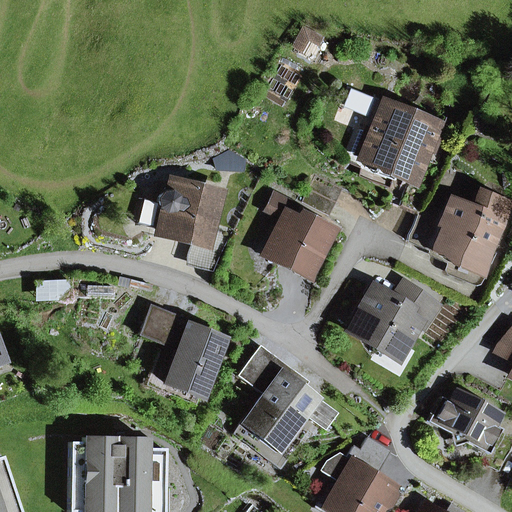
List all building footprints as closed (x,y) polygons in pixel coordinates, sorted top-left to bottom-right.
[(302,29),(292,47),(299,51),(306,39),(316,45),(319,39),(302,29)] [(299,51),(310,56),(316,45),(306,39),(299,51)] [(399,205),(419,213),(424,202),(446,147),(435,142),(440,129),(382,105),(368,137),(357,132),(345,161),(358,166),(366,164),(367,162),(378,166),(383,164),(390,167),(394,172),(410,179),(399,205)] [(358,176),(387,189),(394,172),(390,167),(383,164),(378,166),(367,162),(366,164),(358,166),(345,161),(345,162),(361,168),(358,176)] [(342,190),(315,176),(308,189),(335,203),(342,190)] [(142,200),(136,225),(191,239),(205,243),(209,225),(210,223),(213,224),(217,205),(213,204),(215,193),(169,182),(166,193),(159,196),(157,204),(142,200)] [(301,202),(328,216),(335,203),(308,189),(301,202)] [(470,211),(449,203),(445,211),(424,202),(419,213),(407,241),(430,251),(436,253),(439,247),(456,255),(453,261),(484,273),(497,243),(489,239),(503,204),(478,193),(470,211)] [(281,220),(264,252),(307,275),(329,232),(308,221),(304,226),(289,218),(295,205),(274,194),(265,212),(281,220)] [(233,231),(209,225),(205,243),(191,239),(185,266),(211,273),(233,231)] [(484,273),(453,261),(456,255),(439,247),(436,253),(430,251),(429,254),(431,257),(447,264),(444,271),(446,275),(475,287),(479,286),(484,273)] [(39,301),(69,300),(69,282),(39,283),(39,301)] [(389,300),(396,304),(407,288),(400,284),(389,300)] [(395,358),(414,326),(421,330),(436,309),(407,288),(396,304),(389,300),(370,289),(347,327),(354,331),(376,344),(375,346),(395,358)] [(138,335),(175,350),(185,325),(148,310),(138,335)] [(175,350),(162,383),(197,397),(221,340),(185,325),(175,350)] [(511,375),(511,326),(497,346),(511,354),(511,370),(510,374),(511,375)] [(375,346),(376,344),(354,331),(351,335),(373,348),(375,346)] [(303,388),(307,382),(260,347),(255,353),(303,388)] [(308,432),(297,425),(304,416),(317,399),(303,388),(255,353),(254,352),(236,376),(261,395),(239,425),(240,426),(275,452),(268,463),(279,471),(308,432)] [(488,455),(501,430),(492,425),(498,415),(482,406),(478,400),(470,400),(454,391),(448,402),(439,397),(426,422),(449,434),(461,430),(465,443),(488,455)] [(337,414),(317,399),(304,416),(324,431),(337,414)] [(511,442),(511,418),(508,417),(501,430),(488,455),(483,465),(497,472),(511,442)] [(268,463),(275,452),(240,426),(232,436),(268,463)] [(453,447),(465,443),(461,430),(449,434),(453,447)] [(161,511),(163,449),(144,449),(144,439),(82,438),(82,443),(68,443),(66,511),(161,511)] [(376,511),(391,488),(373,478),(388,452),(366,438),(358,451),(351,447),(344,460),(349,463),(337,482),(322,507),(330,511),(376,511)] [(18,511),(1,457),(0,456),(0,511),(18,511)] [(325,462),(319,471),(337,482),(349,463),(344,460),(337,456),(325,462)] [(383,469),(407,484),(415,471),(391,456),(383,469)]
